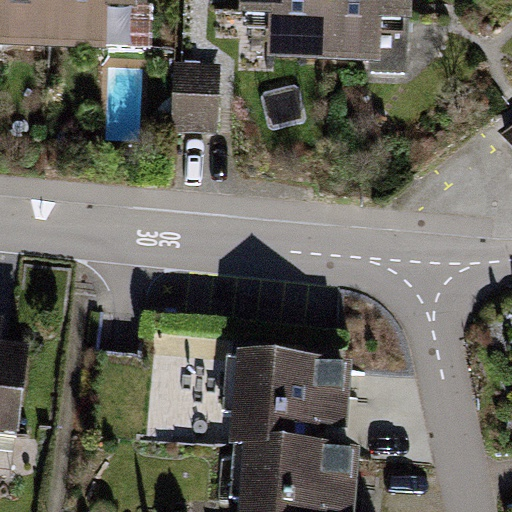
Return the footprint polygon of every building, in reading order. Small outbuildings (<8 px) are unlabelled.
[(0,0),(0,54),(52,55),(52,0),(0,0)] [(141,0),(52,0),(52,55),(141,56),(141,0)] [(263,65),(315,66),(316,0),(236,0),(237,22),(264,22),(263,65)] [(316,0),(315,66),(367,65),(367,77),(412,77),(412,0),(316,0)] [(222,79),(170,79),(170,148),(222,148),(222,79)] [(511,123),(492,138),(511,164),(511,123)] [(0,442),(15,443),(19,360),(0,359),(0,442)] [(225,366),(220,452),(312,457),(313,430),(343,432),(344,399),(331,398),(332,372),(225,366)] [(236,453),(233,511),(354,511),(356,486),(342,485),(343,459),(236,453)]
